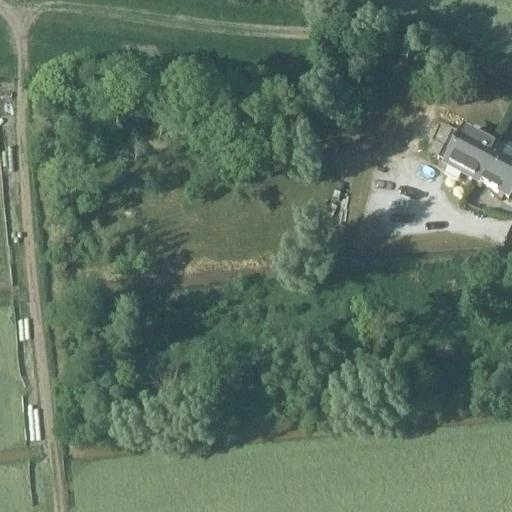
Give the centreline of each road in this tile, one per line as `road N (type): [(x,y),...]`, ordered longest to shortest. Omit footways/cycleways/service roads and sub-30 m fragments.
road 1 (track): [(511,72),(314,31),(0,7)]
road 2 (track): [(13,8),(58,511)]
